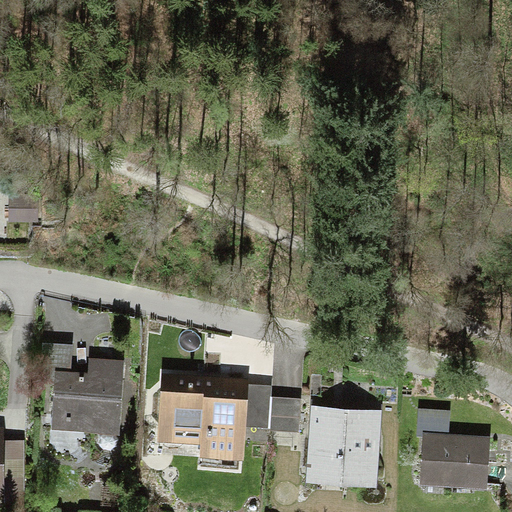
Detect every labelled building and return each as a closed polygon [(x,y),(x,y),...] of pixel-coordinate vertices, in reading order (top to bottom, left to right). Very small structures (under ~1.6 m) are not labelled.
[(88,379),(54,376),(49,434),(116,439),(122,364),(89,362),(88,379)] [(246,382),(160,377),(155,448),(200,450),(199,462),(241,464),(246,382)] [(273,391),(249,390),(248,433),(299,434),(300,404),(273,403),(273,391)] [(380,414),(312,410),(307,488),(376,492),(380,414)] [(415,437),(447,439),(449,416),(417,414),(415,437)] [(447,439),(423,438),(420,490),(486,492),(488,441),(447,439)] [(0,499),(6,499),(6,487),(25,488),(26,439),(0,439),(0,499)]
